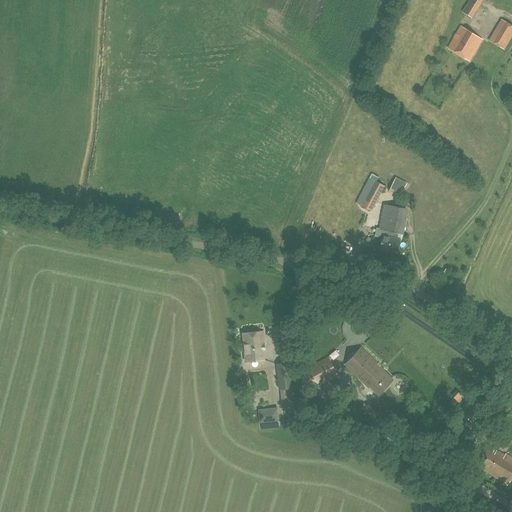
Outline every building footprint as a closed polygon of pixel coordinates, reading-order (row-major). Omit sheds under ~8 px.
[(482,0),(469,0),(462,13),(472,18),(482,0)] [(504,49),(511,35),(511,25),(502,19),(489,40),(504,49)] [(482,39),(461,26),(448,48),(469,61),(482,39)] [(356,203),(370,211),(372,212),(386,187),(369,178),(356,203)] [(388,229),(392,230),(396,208),(384,206),(380,228),(388,229)] [(392,230),(388,229),(387,238),(383,237),(381,251),(398,254),(400,240),(397,240),(399,231),(392,230)] [(243,334),(246,362),(264,360),(262,344),(264,344),(263,332),(243,334)] [(385,370),(362,348),(345,366),(369,388),(370,387),(379,395),(393,381),(384,372),(385,370)] [(303,370),(313,387),(337,374),(328,357),(303,370)] [(289,363),(277,364),(280,389),(292,388),(289,363)] [(292,388),(280,389),(282,407),(295,405),(294,388),(292,388)] [(471,421),(485,406),(477,399),(463,414),(471,421)] [(277,408),(258,409),(259,423),(279,421),(277,408)] [(508,485),(511,478),(511,457),(506,454),(505,455),(487,444),(479,467),(508,485)]
